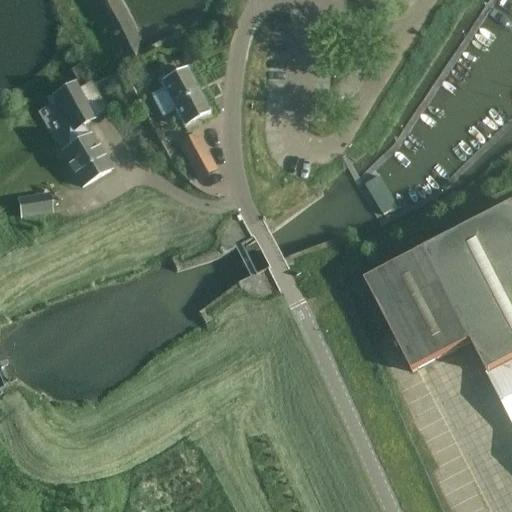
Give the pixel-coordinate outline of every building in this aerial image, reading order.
[(81,65),(70,72),(81,89),(92,83),(81,65)] [(163,118),(174,112),(183,128),(209,114),(186,71),(160,85),(162,89),(151,95),(163,118)] [(93,119),(76,91),(73,85),(52,98),(68,124),(69,149),(61,154),(82,188),(110,171),(83,126),(93,119)] [(198,181),(216,171),(197,135),(179,144),(198,181)] [(18,201),(21,218),(51,213),(48,196),(18,201)] [(511,207),(365,283),(412,374),(471,343),(511,423),(511,207)] [(0,366),(0,351),(1,351),(0,349),(0,375),(2,379),(0,379),(0,385),(14,379),(11,374),(5,377),(0,366)]
